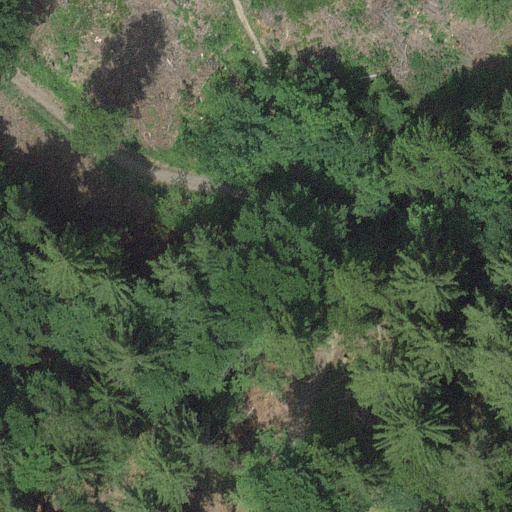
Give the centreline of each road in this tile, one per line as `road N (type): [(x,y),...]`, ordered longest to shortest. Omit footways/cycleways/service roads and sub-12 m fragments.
road 1 (track): [(0,82),(118,159),(299,203),(340,232)]
road 2 (track): [(340,232),(384,418),(461,511)]
